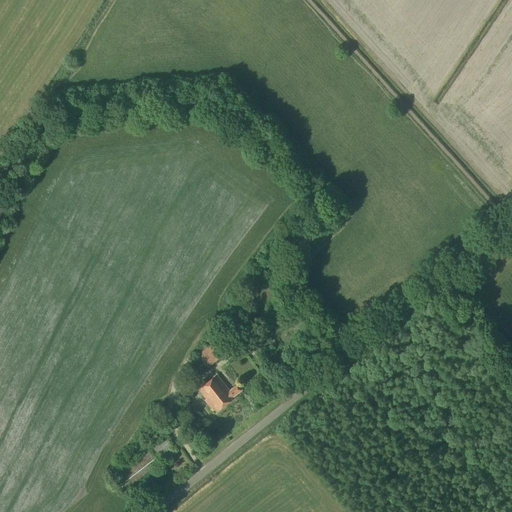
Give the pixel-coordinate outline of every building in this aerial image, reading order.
[(250,295),(265,310),(279,297),(264,281),(250,295)] [(240,323),(249,333),(263,319),(254,309),(240,323)] [(197,355),(207,368),(220,357),(211,345),(197,355)] [(213,407),(217,412),(235,398),(234,397),(242,390),(238,385),(230,391),(217,375),(199,389),(206,398),(205,400),(211,408),(213,407)] [(161,426),(165,433),(170,430),(165,423),(161,426)] [(114,477),(124,489),(176,451),(166,438),(114,477)]
